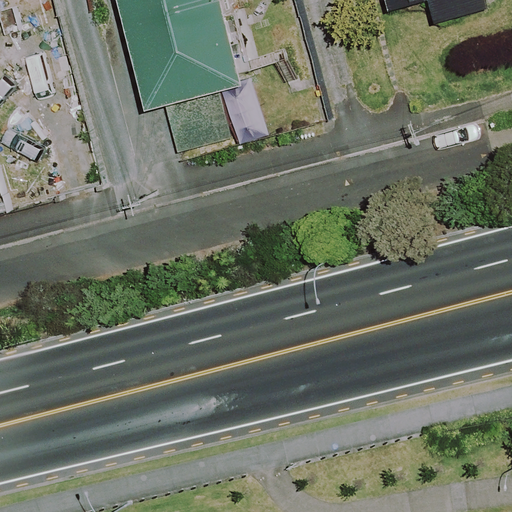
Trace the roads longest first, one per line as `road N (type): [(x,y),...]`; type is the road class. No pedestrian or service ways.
road 1 (trunk): [(0,421),(511,288)]
road 2 (residential): [(494,151),(0,277)]
